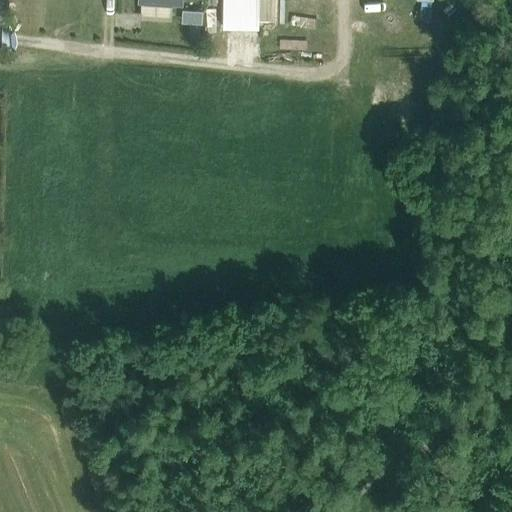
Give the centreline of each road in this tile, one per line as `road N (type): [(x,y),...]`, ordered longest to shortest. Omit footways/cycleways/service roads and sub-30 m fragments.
road 1 (unknown): [(105,214),(108,0)]
road 2 (track): [(349,511),(370,487),(511,405)]
